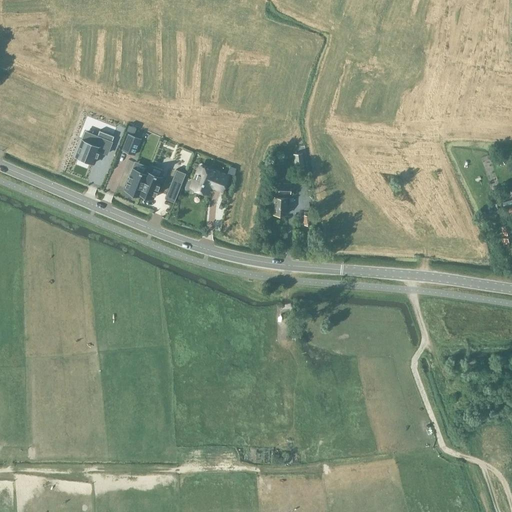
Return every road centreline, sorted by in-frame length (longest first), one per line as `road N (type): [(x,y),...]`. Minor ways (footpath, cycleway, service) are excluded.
road 1 (tertiary): [(511,290),(227,255),(0,166)]
road 2 (track): [(466,457),(443,449),(413,366),(425,340),(409,290),(413,276)]
road 3 (track): [(181,469),(0,471)]
